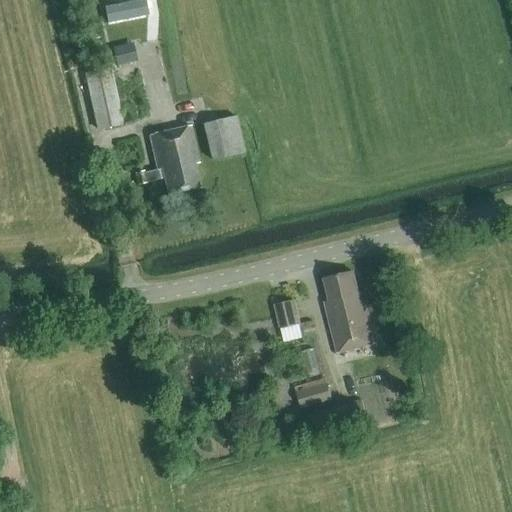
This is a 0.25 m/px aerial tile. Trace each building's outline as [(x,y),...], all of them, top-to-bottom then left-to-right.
[(142,0),(102,8),(106,24),(145,16),(142,0)] [(112,49),(116,64),(116,66),(136,61),(132,44),(112,49)] [(110,67),(83,73),(95,129),(122,123),(110,67)] [(235,116),(202,124),(211,161),(244,152),(235,116)] [(155,170),(135,175),(137,185),(164,179),(168,195),(202,187),(196,164),(201,163),(192,126),(188,127),(148,136),(155,170)] [(338,353),(375,344),(362,294),(359,295),(353,273),(323,280),(329,302),(325,304),(338,353)] [(273,305),(279,329),(300,324),(295,300),(273,305)] [(327,382),(296,391),(301,409),(332,400),(327,382)] [(361,400),(307,415),(313,435),(367,420),(361,400)]
